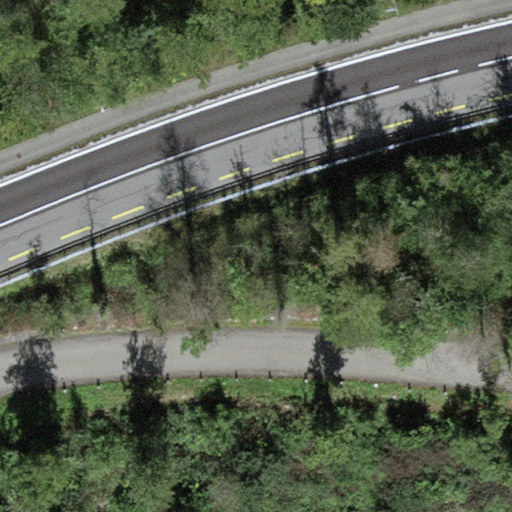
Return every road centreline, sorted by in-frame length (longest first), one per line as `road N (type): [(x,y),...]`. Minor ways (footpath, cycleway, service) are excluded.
road 1 (primary): [(0,225),(245,133),(511,58)]
road 2 (unclassified): [(511,369),(214,354),(0,370)]
